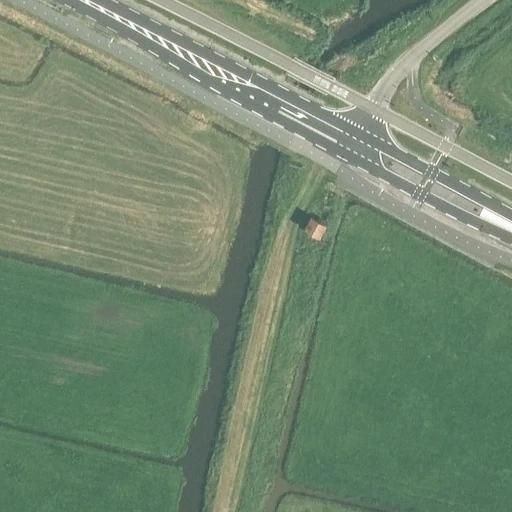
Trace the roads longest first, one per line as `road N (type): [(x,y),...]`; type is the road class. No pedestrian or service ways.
road 1 (track): [(233,511),(291,304),(293,238),(316,174),(342,137)]
road 2 (primary): [(357,145),(78,0)]
road 3 (unclassified): [(357,145),(409,63),(483,0)]
road 4 (primary): [(511,226),(357,145)]
